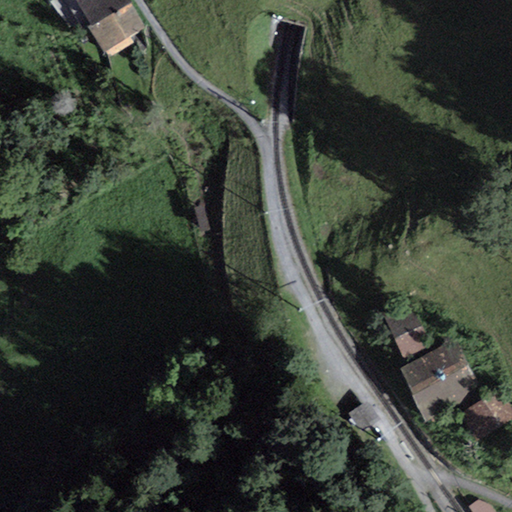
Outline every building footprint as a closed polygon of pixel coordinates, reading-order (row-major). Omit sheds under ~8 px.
[(67,0),(83,28),(94,22),(128,2),(126,0),(67,0)] [(128,2),(94,22),(112,53),(131,42),(128,38),(138,32),(138,30),(142,27),(128,2)] [(398,337),(419,327),(410,309),(406,311),(402,303),(385,310),(398,337)] [(419,327),(398,337),(407,357),(428,347),(419,327)] [(476,386),(456,343),(447,347),(451,354),(433,362),(430,356),(407,366),(428,410),(457,397),(462,407),(476,401),(471,389),(476,386)] [(465,414),(478,434),(510,416),(497,395),(465,414)] [(373,420),(364,407),(353,415),(362,428),(373,420)]
